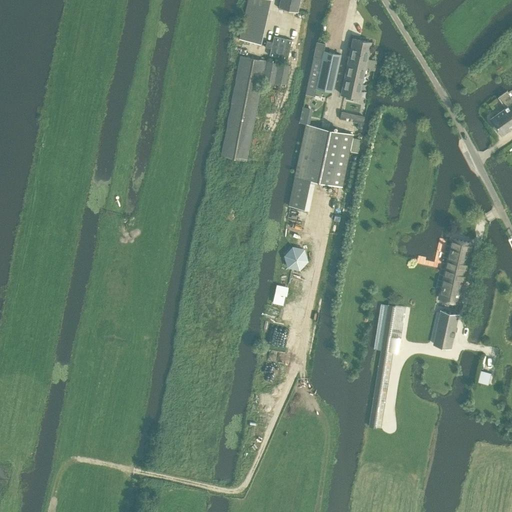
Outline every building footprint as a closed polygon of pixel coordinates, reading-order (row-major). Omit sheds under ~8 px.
[(247,0),(239,39),(261,44),(270,0),(247,0)] [(297,12),(299,0),(279,0),(278,8),(297,12)] [(374,71),(377,61),(367,59),(371,42),(352,38),(340,93),(359,97),(365,67),(369,68),(369,70),(374,71)] [(323,51),(316,83),(333,86),(340,55),(323,51)] [(285,86),(289,65),(240,56),(228,116),(221,156),(246,160),(254,116),(262,81),(285,86)] [(511,98),(507,91),(499,97),(506,107),(490,118),(502,134),(511,127),(511,98)] [(358,117),(356,128),(361,129),(364,118),(358,117)] [(341,186),(353,134),(305,123),(294,176),(288,205),(303,208),(309,179),(341,186)] [(452,238),(439,298),(459,302),(473,243),(452,238)] [(374,393),(372,404),(371,410),(368,426),(370,426),(374,426),(376,427),(376,426),(381,427),(385,401),(380,400),(381,398),(386,399),(388,384),(383,383),(384,381),(388,382),(393,352),(399,353),(402,338),(401,338),(406,307),(396,305),(388,304),(374,393)] [(441,310),(433,343),(451,347),(459,314),(441,310)] [(481,370),(478,382),(489,384),(492,373),(481,370)]
